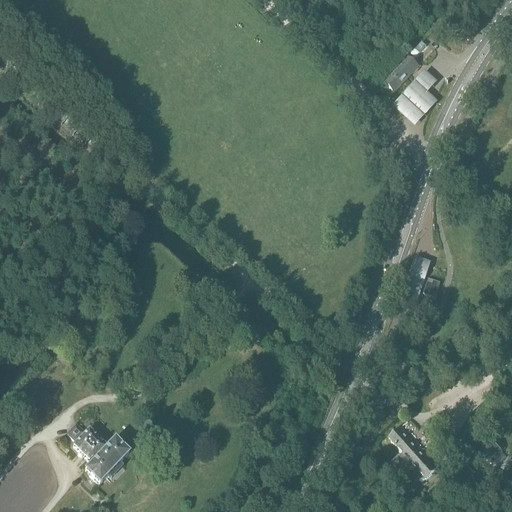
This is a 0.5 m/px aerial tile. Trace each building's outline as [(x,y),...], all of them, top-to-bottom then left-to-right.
[(426,47),(422,43),(415,51),(419,55),(426,47)] [(394,94),(418,68),(408,59),(384,84),(394,94)] [(423,76),(391,111),(414,132),(437,107),(428,98),(437,88),(423,76)] [(407,287),(422,292),(429,270),(422,267),(414,265),(407,287)] [(428,280),(423,295),(430,297),(430,298),(435,299),(440,284),(428,280)] [(89,432),(86,435),(75,426),(66,436),(76,445),(73,448),(91,466),(85,473),(99,487),(129,456),(114,442),(107,450),(89,432)] [(418,453),(398,431),(388,439),(401,455),(399,457),(398,456),(390,464),(398,473),(399,472),(403,476),(402,477),(411,487),(421,477),(425,481),(435,472),(422,459),(428,454),(425,451),(421,451),(418,453)] [(491,444),(481,455),(491,465),(496,469),(506,458),(501,454),(502,454),(491,444)] [(479,488),(487,480),(490,482),(494,477),(486,470),(477,479),(476,478),(473,482),(479,488)] [(486,483),(480,489),(477,493),(486,501),(495,492),(486,483)] [(422,501),(426,498),(420,491),(416,495),(422,501)] [(435,511),(437,511),(442,508),(432,497),(426,501),(435,511)]
